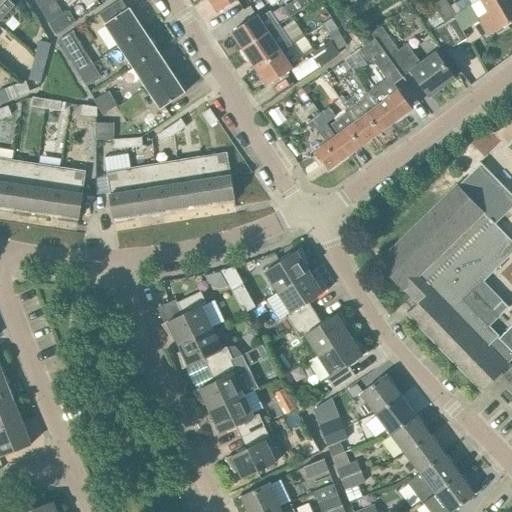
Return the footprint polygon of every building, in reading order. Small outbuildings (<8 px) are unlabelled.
[(0,0),(0,21),(13,7),(16,4),(11,0),(0,0)] [(35,0),(45,17),(60,8),(55,0),(35,0)] [(210,0),(219,12),(237,0),(210,0)] [(305,0),(295,0),(283,8),(289,18),(291,17),(309,5),(305,0)] [(455,16),(456,15),(447,0),(439,0),(435,3),(445,21),(455,16)] [(480,18),(490,35),(511,22),(511,0),(483,0),(490,12),(480,18)] [(118,45),(144,29),(130,7),(104,24),(118,45)] [(49,23),(56,33),(76,20),(69,10),(49,23)] [(243,50),(280,25),(270,10),(259,17),(258,15),(231,33),(243,50)] [(455,16),(445,21),(443,22),(454,40),(465,34),(455,16)] [(338,28),(332,19),(323,25),(329,34),(330,36),(329,37),(331,41),(312,53),(321,67),(339,54),(337,50),(347,45),(337,29),(338,28)] [(292,44),(280,25),(243,50),(256,70),(295,43),(295,42),(292,44)] [(382,25),(371,32),(403,76),(411,70),(430,96),(454,79),(453,78),(459,74),(440,48),(421,61),(407,43),(399,49),(382,25)] [(144,29),(118,45),(132,66),(157,50),(144,29)] [(40,40),(35,60),(45,62),(50,43),(40,40)] [(305,59),(295,43),(256,70),(268,86),(294,69),(293,67),(305,59)] [(93,62),(84,48),(69,57),(78,72),(93,62)] [(146,87),(171,71),(157,50),(132,66),(146,87)] [(346,59),(333,69),(340,79),(342,77),(351,90),(352,90),(355,95),(345,103),(348,108),(347,108),(349,110),(350,112),(357,122),(370,140),(391,124),(378,106),(368,93),(367,92),(362,84),(362,83),(346,59)] [(40,81),(45,62),(35,60),(30,79),(40,81)] [(93,62),(78,72),(86,85),(101,76),(93,62)] [(185,92),(171,71),(146,87),(160,108),(185,92)] [(330,73),(325,77),(332,86),(337,83),(330,73)] [(367,92),(368,93),(378,106),(391,124),(412,109),(388,77),(367,92)] [(25,81),(0,90),(0,100),(1,102),(29,91),(25,81)] [(94,99),(101,114),(118,105),(109,90),(94,99)] [(47,98),(32,96),(31,105),(45,107),(47,98)] [(45,107),(60,110),(61,100),(47,98),(45,107)] [(82,104),(81,113),(97,115),(97,106),(82,104)] [(0,107),(0,117),(11,113),(8,105),(0,107)] [(329,106),(319,113),(326,123),(336,116),(329,106)] [(219,122),(210,110),(203,115),(211,126),(219,122)] [(350,112),(331,125),(339,135),(336,137),(349,155),(370,140),(357,122),(350,112)] [(319,113),(310,120),(317,130),(326,123),(319,113)] [(181,119),(169,126),(174,134),(186,126),(182,120),(181,119)] [(97,121),(97,139),(114,138),(114,121),(97,121)] [(169,126),(158,134),(159,136),(162,142),(174,134),(169,126)] [(141,137),(127,139),(128,148),(142,146),(141,137)] [(316,152),(315,152),(329,170),(349,155),(336,137),(316,152)] [(127,139),(114,140),(114,149),(128,148),(127,139)] [(228,153),(204,157),(211,200),(217,199),(218,205),(236,203),(232,177),(228,153)] [(204,157),(180,161),(187,204),(193,202),(195,209),(212,206),(211,200),(204,157)] [(0,158),(0,201),(8,203),(14,160),(0,158)] [(14,160),(8,203),(14,204),(13,211),(31,213),(39,164),(14,160)] [(180,161),(156,165),(163,208),(170,206),(171,213),(188,210),(187,204),(180,161)] [(458,186),(378,264),(404,292),(406,290),(419,304),(409,314),(483,390),(501,373),(509,365),(507,363),(511,358),(511,327),(501,338),(491,327),(501,317),(500,316),(509,307),(483,281),(511,251),(511,240),(495,223),(511,206),(511,194),(481,163),(480,164),(481,165),(472,173),(459,186),(458,186)] [(39,164),(31,213),(46,216),(47,209),(54,210),(60,167),(39,164)] [(156,165),(132,169),(139,211),(147,210),(148,217),(164,214),(163,208),(156,165)] [(60,167),(54,210),(61,211),(61,218),(80,221),(87,171),(63,168),(60,167)] [(132,169),(108,173),(115,218),(122,217),(124,220),(140,218),(139,211),(132,169)] [(280,293),(311,273),(306,267),(309,266),(303,249),(291,257),(291,258),(267,273),(280,293)] [(288,316),(295,327),(316,314),(309,303),(317,298),(329,291),(317,278),(315,280),(311,273),(280,293),(292,313),(288,316)] [(242,282),(231,288),(244,311),(255,305),(242,282)] [(212,329),(202,307),(207,305),(201,291),(178,302),(184,316),(176,320),(175,319),(162,325),(172,339),(175,337),(179,345),(212,329)] [(307,336),(320,356),(351,336),(346,329),(349,328),(343,312),(331,320),(323,325),(316,314),(295,327),(303,339),(307,336)] [(234,360),(228,348),(223,351),(212,329),(179,345),(182,352),(179,353),(183,370),(196,364),(196,363),(205,359),(210,371),(234,360)] [(351,336),(320,356),(333,376),(329,379),(336,390),(356,377),(349,366),(357,360),(357,361),(369,353),(357,341),(355,343),(351,336)] [(210,371),(216,383),(207,387),(207,386),(194,392),(204,407),(207,404),(211,412),(244,397),(234,375),(239,372),(234,360),(210,371)] [(290,371),(280,377),(286,387),(291,384),(293,376),(290,371)] [(387,373),(359,394),(360,395),(361,394),(376,415),(402,395),(387,375),(388,374),(387,373)] [(0,404),(15,398),(6,376),(0,378),(0,404)] [(285,387),(276,392),(288,414),(297,409),(285,387)] [(402,395),(376,415),(391,434),(417,415),(402,395)] [(254,418),(244,397),(211,412),(214,419),(210,421),(215,437),(228,431),(237,427),(242,439),(266,428),(260,415),(254,418)] [(0,429),(24,421),(15,398),(0,404),(0,429)] [(417,415),(391,434),(406,454),(431,435),(417,415)] [(319,424),(324,437),(345,429),(340,417),(319,424)] [(24,421),(0,429),(0,456),(33,444),(24,421)] [(242,439),(248,451),(239,455),(239,453),(226,460),(235,474),(238,472),(242,480),(276,464),(266,442),(271,440),(266,428),(242,439)] [(328,446),(332,456),(345,451),(352,449),(348,438),(345,429),(324,437),(328,446)] [(431,435),(406,454),(420,473),(420,474),(446,454),(431,435)] [(345,451),(332,456),(337,469),(341,479),(362,471),(358,460),(350,463),(345,451)] [(420,473),(408,482),(422,502),(434,492),(435,493),(461,474),(446,454),(420,474),(420,473)] [(329,470),(324,457),(303,466),(308,478),(329,470)] [(362,471),(341,479),(345,489),(366,481),(362,471)] [(435,494),(423,503),(428,511),(451,511),(477,493),(476,492),(475,493),(461,474),(435,493),(435,494)] [(334,483),(333,484),(315,492),(319,502),(318,502),(321,511),(325,511),(343,505),(338,494),(334,483)] [(241,498),(247,511),(272,511),(277,510),(267,487),(241,498)] [(277,510),(272,511),(294,511),(290,503),(277,510)]
